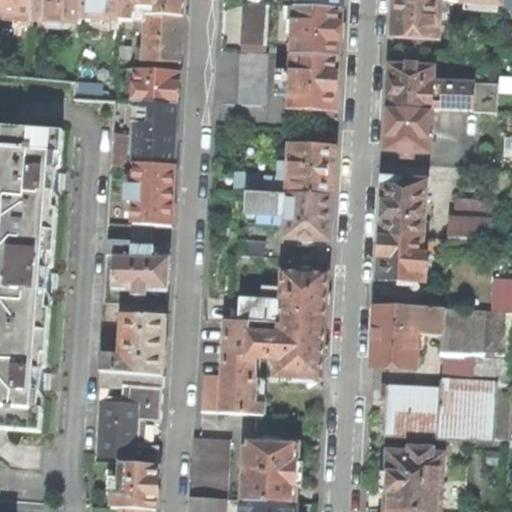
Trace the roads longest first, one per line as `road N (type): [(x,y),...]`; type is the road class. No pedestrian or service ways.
road 1 (residential): [(170,511),(203,0)]
road 2 (residential): [(342,511),(368,0)]
